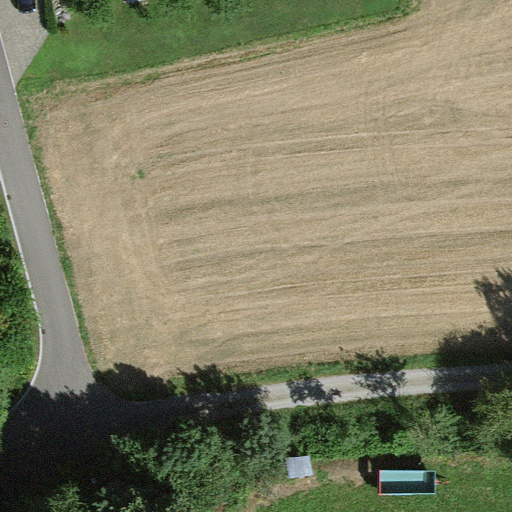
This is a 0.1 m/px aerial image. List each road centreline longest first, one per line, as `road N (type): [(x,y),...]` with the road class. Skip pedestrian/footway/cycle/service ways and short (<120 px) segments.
road 1 (residential): [(83,422),(511,367)]
road 2 (residential): [(0,93),(83,422)]
